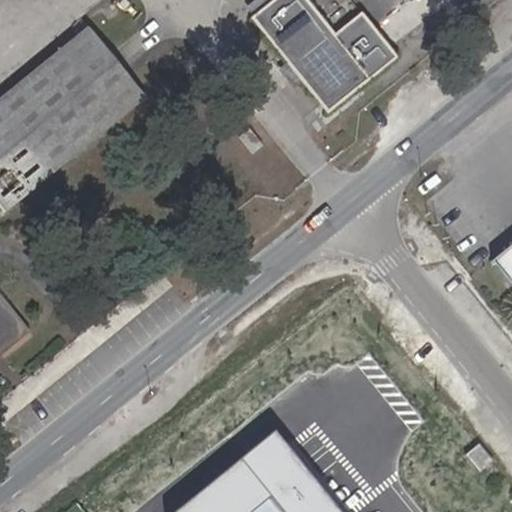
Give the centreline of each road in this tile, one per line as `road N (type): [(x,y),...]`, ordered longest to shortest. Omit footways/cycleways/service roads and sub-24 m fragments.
road 1 (tertiary): [(350,204),(0,490)]
road 2 (unknown): [(350,204),(155,0)]
road 3 (residential): [(511,410),(350,204)]
road 4 (tertiary): [(511,74),(350,204)]
